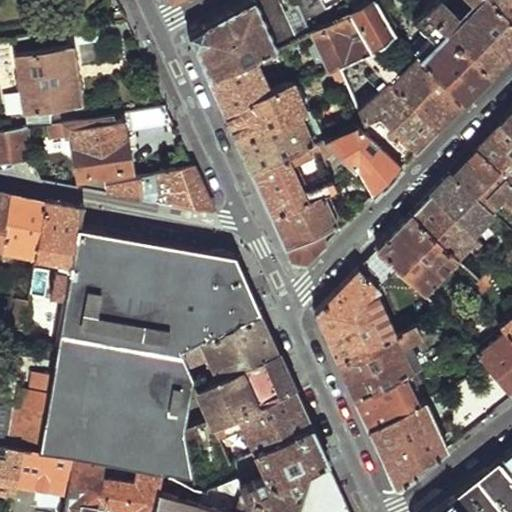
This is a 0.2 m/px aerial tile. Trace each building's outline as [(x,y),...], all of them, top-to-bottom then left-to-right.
[(199,56),(208,77),(267,51),(295,38),(277,0),(247,0),(191,31),(190,36),(199,56)] [(347,13),(368,49),(374,46),(393,35),(374,0),(347,13)] [(413,0),(421,9),(488,73),(507,55),(511,49),(511,16),(495,0),(473,0),(477,3),(463,18),(460,22),(451,13),(454,10),(444,0),(413,0)] [(473,0),(470,0),(458,14),(463,18),(477,3),(473,0)] [(511,0),(495,0),(511,16),(511,0)] [(410,50),(414,54),(462,100),(474,88),(488,73),(421,9),(410,21),(423,35),(431,42),(422,52),(414,45),(410,50)] [(451,13),(460,22),(463,18),(458,14),(454,10),(451,13)] [(309,31),(328,69),(339,63),(360,53),(368,49),(347,13),(309,31)] [(423,35),(414,45),(422,52),(431,42),(423,35)] [(13,44),(24,112),(82,104),(72,43),(41,48),(40,40),(13,44)] [(387,79),(437,126),(448,115),(462,100),(414,54),(400,71),(374,46),(368,49),(360,53),(378,71),(387,79)] [(214,92),(222,109),(264,91),(254,69),(259,67),(272,61),(267,51),(208,77),(214,92)] [(339,63),(354,95),(358,91),(374,75),(378,71),(360,53),(339,63)] [(254,69),(264,91),(269,89),(259,67),(254,69)] [(374,75),(377,79),(382,84),(387,79),(378,71),(374,75)] [(374,75),(358,91),(361,96),(377,79),(374,75)] [(285,81),(300,111),(305,109),(291,79),(285,81)] [(365,104),(360,110),(363,117),(377,110),(415,149),(427,137),(437,126),(387,79),(382,84),(365,104)] [(229,125),(236,140),(300,111),(285,81),(269,89),(264,91),(222,109),(229,125)] [(354,95),(360,110),(365,104),(361,96),(358,91),(354,95)] [(304,118),(313,140),(321,136),(323,135),(310,107),(305,109),(308,114),(304,118)] [(499,120),(511,133),(511,107),(509,110),(499,120)] [(243,155),(250,168),(313,140),(304,118),(308,114),(305,109),(300,111),(236,140),(243,155)] [(357,119),(400,164),(415,149),(377,110),(363,117),(357,119)] [(72,129),(78,175),(129,170),(122,118),(115,119),(114,113),(62,121),(63,130),(72,129)] [(357,119),(323,135),(321,136),(332,147),(354,168),(360,166),(371,194),(387,178),(400,164),(357,119)] [(474,146),(511,182),(511,133),(499,120),(486,134),(474,146)] [(0,130),(0,157),(28,153),(25,127),(0,130)] [(332,147),(321,136),(313,140),(317,151),(320,156),(332,147)] [(260,189),(271,213),(327,190),(333,185),(330,176),(302,187),(291,163),(317,151),(313,140),(250,168),(260,189)] [(450,171),(489,209),(503,195),(511,203),(511,182),(474,146),(463,158),(450,171)] [(107,181),(105,189),(135,194),(212,207),(193,165),(107,181)] [(429,193),(468,231),(489,209),(450,171),(437,185),(429,193)] [(0,256),(1,247),(10,190),(0,187),(0,256)] [(10,190),(1,247),(36,252),(46,198),(10,190)] [(271,213),(293,265),(296,266),(299,268),(325,242),(320,226),(333,219),(334,215),(324,193),(328,192),(327,190),(271,213)] [(416,206),(410,212),(455,256),(471,241),(475,245),(479,241),(472,234),(468,231),(429,193),(416,206)] [(503,195),(489,209),(492,213),(504,202),(503,195)] [(504,202),(511,210),(511,203),(503,195),(504,202)] [(46,198),(36,252),(35,260),(56,263),(50,298),(63,300),(75,225),(79,205),(46,198)] [(489,209),(468,231),(472,234),(492,213),(489,209)] [(410,212),(377,247),(397,268),(421,291),(455,256),(410,212)] [(75,225),(63,300),(38,451),(70,455),(105,461),(136,466),(161,470),(167,471),(192,475),(187,447),(184,429),(188,401),(202,400),(195,385),(185,362),(179,350),(259,312),(246,283),(234,254),(232,253),(75,225)] [(358,267),(375,289),(397,268),(377,247),(358,267)] [(455,256),(421,291),(425,295),(459,260),(455,256)] [(495,262),(470,286),(474,291),(500,268),(495,262)] [(326,337),(337,361),(397,331),(375,289),(358,267),(315,313),(326,337)] [(17,299),(13,326),(23,328),(28,302),(17,299)] [(259,312),(179,350),(185,362),(206,353),(214,370),(202,375),(204,382),(275,348),(267,330),(259,312)] [(511,313),(500,324),(503,328),(511,321),(511,313)] [(414,323),(419,331),(428,327),(423,318),(414,323)] [(511,321),(503,328),(511,339),(511,321)] [(345,380),(354,399),(410,370),(418,367),(415,360),(416,359),(412,350),(409,349),(406,341),(420,335),(419,331),(414,323),(397,331),(337,361),(345,380)] [(500,324),(477,342),(481,347),(503,328),(500,324)] [(471,345),(487,365),(511,395),(511,339),(503,328),(481,347),(477,342),(471,345)] [(195,385),(202,400),(210,418),(212,422),(294,385),(285,367),(275,348),(204,382),(195,385)] [(361,414),(368,429),(419,402),(408,378),(412,375),(410,370),(354,399),(361,414)] [(408,378),(419,402),(424,399),(412,375),(408,378)] [(241,424),(251,449),(310,422),(301,402),(294,385),(212,422),(217,434),(241,424)] [(380,456),(393,485),(396,486),(398,487),(448,446),(424,399),(419,402),(368,429),(380,456)] [(184,429),(187,447),(217,434),(212,422),(210,418),(184,429)] [(251,449),(263,474),(241,484),(245,495),(292,509),(303,469),(327,460),(318,440),(310,422),(251,449)] [(0,444),(0,451),(7,453),(9,446),(0,444)] [(0,451),(0,482),(6,484),(13,485),(14,482),(19,448),(9,446),(7,453),(0,451)] [(511,446),(495,459),(511,480),(511,446)] [(19,448),(14,482),(64,492),(70,455),(38,451),(19,448)] [(61,511),(95,511),(97,511),(99,500),(135,509),(134,511),(151,511),(161,470),(136,466),(133,479),(103,475),(105,461),(70,455),(64,492),(61,511)] [(504,511),(511,507),(511,480),(495,459),(430,511),(504,511)] [(292,509),(291,511),(350,511),(327,460),(303,469),(292,509)] [(151,511),(291,511),(292,509),(245,495),(241,484),(237,477),(209,489),(194,487),(167,471),(161,470),(151,511)] [(99,500),(97,511),(99,511),(116,511),(117,511),(121,511),(134,511),(135,509),(99,500)]
